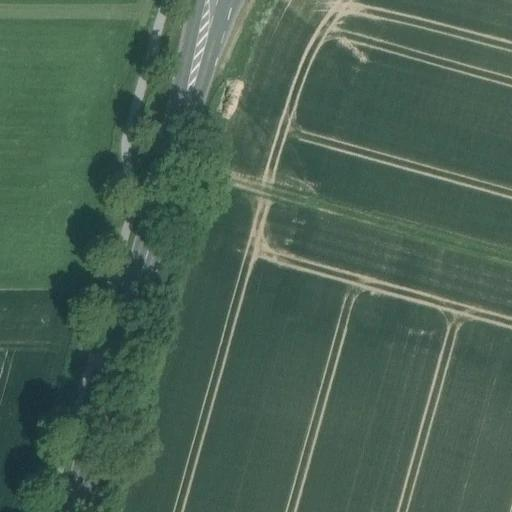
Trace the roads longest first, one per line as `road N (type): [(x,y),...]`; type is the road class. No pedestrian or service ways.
road 1 (primary): [(77,511),(212,0)]
road 2 (track): [(171,165),(511,257)]
road 3 (track): [(0,299),(44,300),(79,322),(112,377)]
